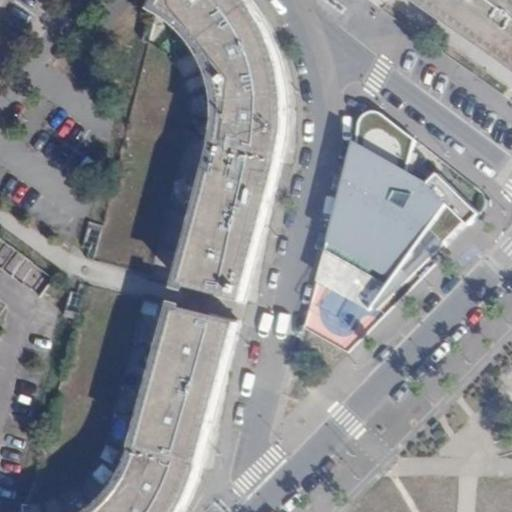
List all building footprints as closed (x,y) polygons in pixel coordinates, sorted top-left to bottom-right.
[(167,0),(164,6),(178,16),(194,29),(206,45),(215,61),(221,77),(225,94),(226,111),(226,131),(223,145),(186,284),(247,301),(280,178),(287,148),(290,120),(290,100),(288,81),(283,65),(272,36),(264,22),(249,0),(167,0)] [(511,0),(420,0),(511,64),(511,0)] [(297,326),(340,350),(476,213),(433,171),(426,178),(409,168),(411,137),(376,110),(375,110),(374,109),(372,109),(371,109),(370,109),(368,109),(367,109),(365,109),(364,109),(363,110),(362,110),(360,111),(359,112),(358,112),(357,113),(355,114),(354,116),(353,117),(352,118),(352,120),(351,120),(351,121),(349,156),(343,154),(337,177),(297,326)] [(0,237),(0,267),(40,296),(54,276),(0,237)] [(183,511),(188,505),(195,492),(202,473),(241,325),(180,309),(155,405),(142,455),(134,474),(122,493),(112,503),(101,511),(183,511)]
